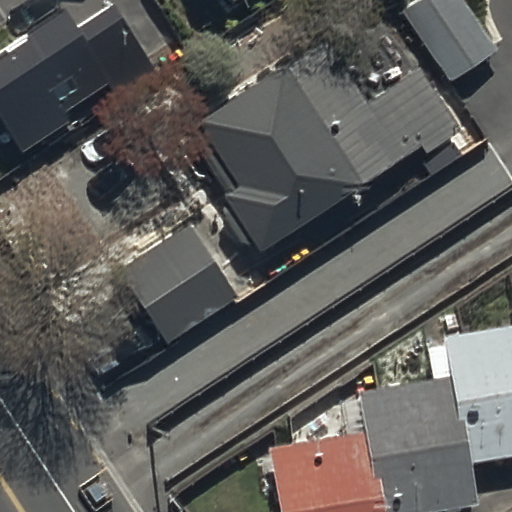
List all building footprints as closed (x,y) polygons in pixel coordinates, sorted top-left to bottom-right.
[(389,0),(447,88),(497,55),(460,0),(389,0)] [(64,12),(0,53),(0,122),(21,155),(72,123),(65,113),(108,85),(114,96),(155,69),(113,5),(76,30),(64,12)] [(256,258),(260,255),(422,150),(428,160),(460,140),(416,72),(363,106),(323,43),(182,134),(223,198),(212,205),(243,254),(251,249),(256,258)] [(167,350),(234,302),(183,229),(116,277),(167,350)] [(340,410),(344,440),(268,451),(269,458),(256,460),(261,493),(274,491),(276,511),(475,511),(469,470),(511,464),(511,296),(509,297),(511,320),(511,330),(445,340),(446,348),(426,351),(431,385),(360,395),(361,407),(340,410)]
